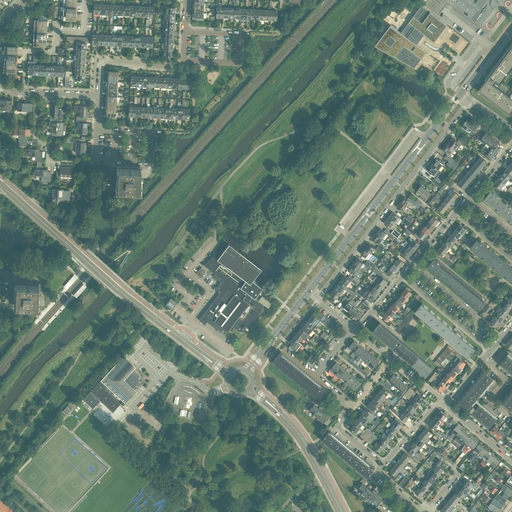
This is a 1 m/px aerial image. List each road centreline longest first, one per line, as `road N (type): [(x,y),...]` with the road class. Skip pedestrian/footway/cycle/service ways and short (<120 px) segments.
road 1 (tertiary): [(0,182),(203,356)]
road 2 (residential): [(319,299),(468,99)]
road 3 (tertiary): [(309,291),(460,96)]
road 4 (residential): [(24,91),(25,52),(53,53),(54,30),(84,31),(85,0)]
road 5 (residential): [(185,31),(243,33),(242,62),(183,60)]
road 6 (residential): [(97,130),(151,133),(150,160),(96,158)]
road 7 (residential): [(35,92),(34,141),(46,141),(47,160),(96,158)]
road 8 (tertiary): [(274,408),(341,511)]
